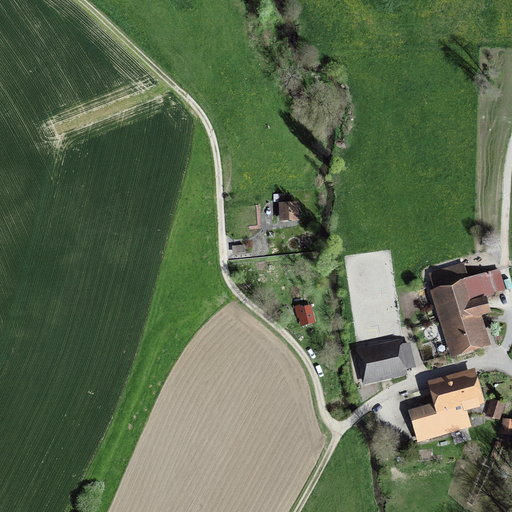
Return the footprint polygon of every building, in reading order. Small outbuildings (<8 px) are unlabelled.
[(298,203),(281,204),(282,225),(300,224),(298,203)] [(433,287),(452,359),(491,349),(483,316),(494,313),(490,297),(499,295),(493,271),(433,287)] [(300,326),(317,322),(312,303),(296,307),(300,326)] [(405,338),(355,347),(362,385),(412,376),(405,338)] [(410,403),(421,444),(473,429),(468,411),(487,406),(477,369),(429,382),(433,397),(410,403)] [(499,419),(503,402),(493,400),(489,416),(499,419)] [(511,435),(511,421),(504,420),(502,433),(511,435)]
